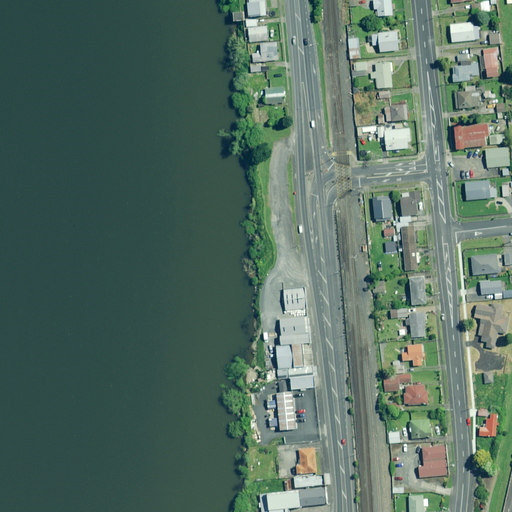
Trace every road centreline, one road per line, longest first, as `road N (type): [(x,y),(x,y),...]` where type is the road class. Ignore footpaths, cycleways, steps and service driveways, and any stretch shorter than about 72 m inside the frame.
road 1 (residential): [(444,233),(462,438),(460,511)]
road 2 (secondary): [(314,265),(301,174),(301,59)]
road 3 (secondary): [(343,511),(325,310)]
road 4 (residential): [(421,0),(437,169)]
